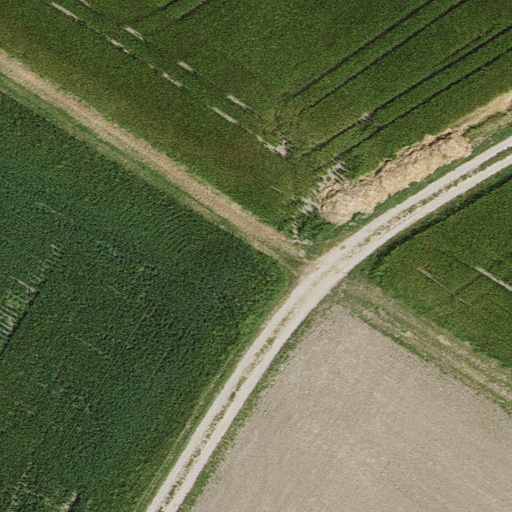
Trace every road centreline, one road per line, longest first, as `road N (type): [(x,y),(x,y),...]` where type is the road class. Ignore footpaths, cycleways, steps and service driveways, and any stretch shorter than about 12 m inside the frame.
road 1 (track): [(0,81),(511,397)]
road 2 (track): [(511,148),(417,205),(319,279),(166,511)]
